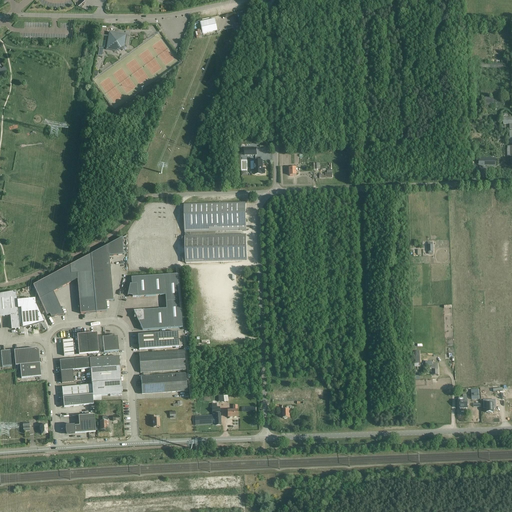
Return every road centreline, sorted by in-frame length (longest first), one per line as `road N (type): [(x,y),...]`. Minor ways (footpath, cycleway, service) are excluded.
road 1 (unclassified): [(266,438),(257,214),(276,191)]
road 2 (unclassified): [(266,438),(511,429)]
road 3 (unclassified): [(276,191),(511,181)]
road 4 (unclassified): [(8,15),(150,17),(241,0)]
road 5 (unclassified): [(133,444),(123,325),(59,325),(47,338)]
road 6 (unclassified): [(276,191),(267,6)]
road 7 (unclassified): [(133,444),(266,438)]
